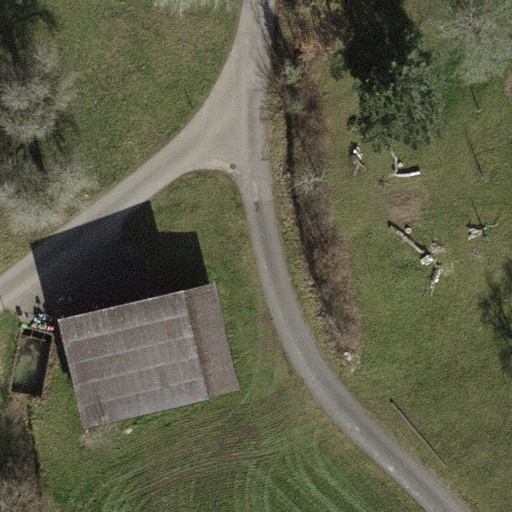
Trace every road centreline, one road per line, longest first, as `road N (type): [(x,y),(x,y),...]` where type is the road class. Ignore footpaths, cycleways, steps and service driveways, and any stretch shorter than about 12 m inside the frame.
road 1 (unclassified): [(250,110),(261,210),(294,332),(333,396),(448,511)]
road 2 (track): [(0,299),(250,110)]
